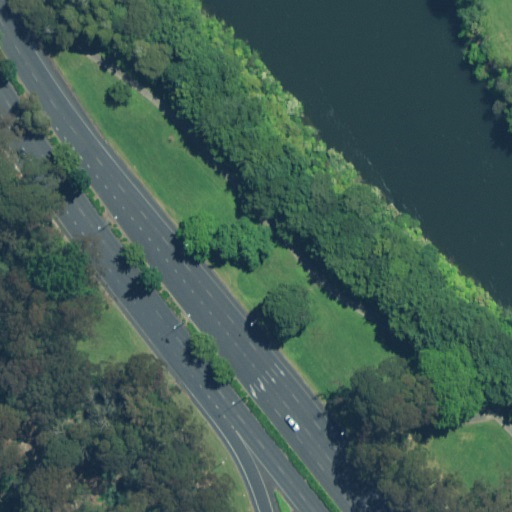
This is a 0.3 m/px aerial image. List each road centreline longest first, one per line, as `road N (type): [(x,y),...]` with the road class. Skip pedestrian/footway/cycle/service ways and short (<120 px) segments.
road 1 (primary): [(0,13),(125,203),(369,511)]
road 2 (primary): [(208,378),(0,93)]
road 3 (primary): [(314,511),(208,378)]
road 4 (trunk): [(265,511),(208,378)]
